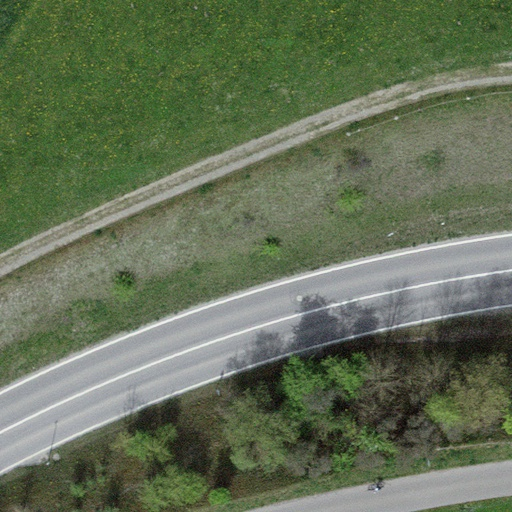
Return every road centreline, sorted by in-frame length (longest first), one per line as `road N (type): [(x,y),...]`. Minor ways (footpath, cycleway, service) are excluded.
road 1 (track): [(511,82),(435,89),(222,171),(0,272)]
road 2 (tertiary): [(511,272),(248,331),(122,375),(0,434)]
road 3 (unclassified): [(511,478),(315,511)]
